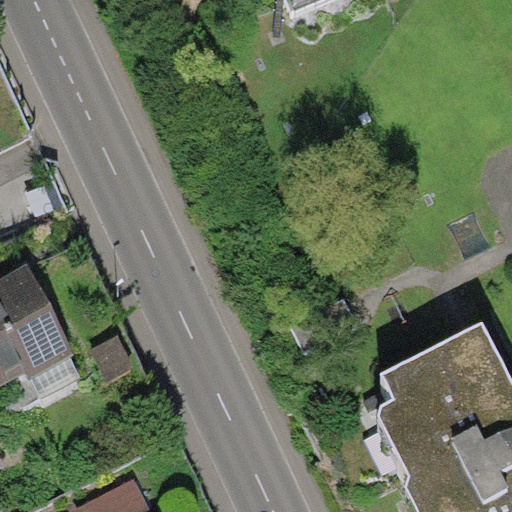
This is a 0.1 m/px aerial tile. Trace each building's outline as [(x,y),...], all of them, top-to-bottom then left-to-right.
[(288,0),(293,10),(316,0),(288,0)] [(0,384),(26,371),(29,377),(75,354),(28,265),(0,279),(0,384)] [(511,511),(511,374),(485,321),(382,372),(394,399),(382,404),(377,416),(410,474),(404,488),(417,511),(511,511)] [(118,334),(92,348),(109,379),(134,366),(118,334)] [(76,507),(78,511),(151,511),(134,478),(76,507)]
